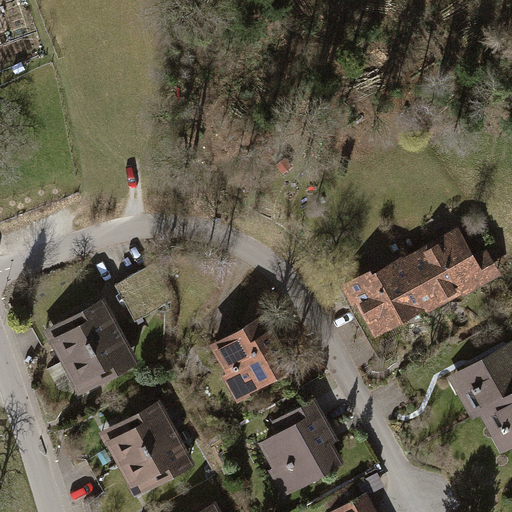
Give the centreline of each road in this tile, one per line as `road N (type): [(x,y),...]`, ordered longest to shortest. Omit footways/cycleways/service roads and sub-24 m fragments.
road 1 (residential): [(0,266),(123,230),(240,240),(307,299),(415,506)]
road 2 (residential): [(0,355),(53,511)]
